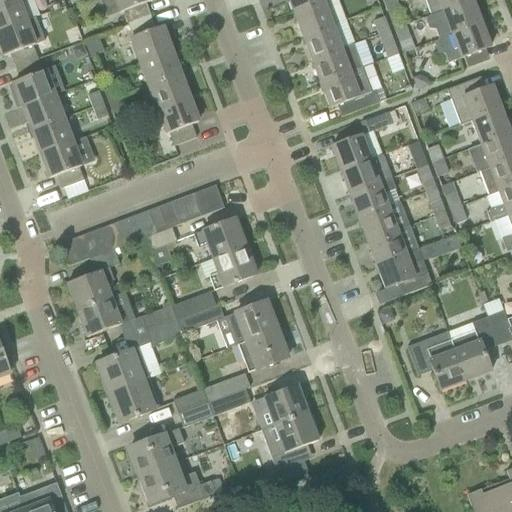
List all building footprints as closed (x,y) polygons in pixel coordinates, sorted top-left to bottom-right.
[(0,31),(25,22),(16,0),(12,0),(0,4),(0,31)] [(122,13),(127,26),(149,18),(145,5),(151,3),(150,0),(114,0),(120,14),(122,13)] [(286,0),(293,16),(323,4),(321,0),(286,0)] [(381,0),(385,8),(395,4),(393,0),(381,0)] [(440,15),(472,3),(470,0),(422,0),(430,18),(440,14),(440,15)] [(430,18),(425,23),(428,31),(434,32),(438,42),(480,26),(472,3),(440,15),(440,14),(430,18)] [(302,40),(332,29),(323,4),(293,16),(302,40)] [(394,32),(404,28),(395,4),(385,8),(394,32)] [(154,31),(149,18),(127,26),(132,40),(129,40),(139,65),(170,53),(161,29),(154,31)] [(25,22),(0,31),(0,51),(3,59),(9,56),(14,69),(35,61),(30,48),(34,47),(43,43),(34,19),(25,22)] [(378,38),(388,34),(383,20),(373,24),(378,38)] [(447,65),(489,49),(480,26),(438,42),(435,43),(432,46),(435,55),(443,56),(447,65)] [(403,55),(413,51),(404,28),(394,32),(403,55)] [(352,47),(340,51),(332,29),(302,40),(311,63),(352,48),(352,47)] [(387,61),(397,57),(388,34),(378,38),(387,61)] [(75,61),(85,58),(81,46),(70,50),(75,61)] [(371,66),(360,69),(352,48),(311,63),(320,86),(371,67),(371,66)] [(139,65),(148,88),(179,76),(170,53),(139,65)] [(16,94),(11,96),(17,110),(21,108),(22,109),(53,97),(63,93),(54,68),(40,73),(35,61),(14,69),(19,82),(13,85),(16,94)] [(375,93),(380,91),(371,67),(320,86),(328,109),(336,107),(340,119),(379,104),(375,93)] [(148,88),(157,112),(188,100),(179,76),(148,88)] [(418,76),(412,79),(416,90),(417,91),(428,87),(425,80),(418,76)] [(491,88),(483,91),(479,79),(446,92),(459,127),(469,124),(500,112),(491,88)] [(106,104),(117,100),(113,88),(102,92),(106,104)] [(90,109),(101,105),(97,93),(86,98),(90,109)] [(22,109),(31,132),(62,121),(53,97),(22,109)] [(111,116),(122,112),(117,100),(106,104),(111,116)] [(197,124),(188,100),(157,112),(166,136),(168,135),(173,148),(195,140),(190,127),(197,124)] [(420,101),(409,106),(413,116),(428,110),(424,100),(420,101)] [(101,105),(90,109),(95,122),(106,118),(101,105)] [(478,149),(509,137),(500,112),(469,124),(478,149)] [(364,136),(387,127),(383,115),(359,124),(364,136)] [(31,132),(40,156),(71,144),(62,121),(31,132)] [(487,172),(511,162),(511,144),(509,137),(478,149),(487,172)] [(360,138),(330,149),(339,172),(369,161),(360,138)] [(80,169),(71,144),(40,156),(49,180),(55,178),(60,191),(83,182),(78,169),(80,169)] [(414,172),(426,168),(416,144),(405,148),(414,172)] [(431,166),(442,162),(436,147),(425,151),(431,166)] [(348,197),(378,186),(369,161),(339,172),(348,197)] [(435,179),(446,175),(442,162),(431,166),(435,179)] [(511,162),(487,172),(478,175),(487,198),(495,195),(511,188),(511,162)] [(423,195),(435,191),(426,168),(414,172),(423,195)] [(378,186),(348,197),(357,220),(387,209),(399,204),(394,192),(390,181),(378,186)] [(212,214),(223,210),(214,188),(203,192),(212,214)] [(505,219),(511,215),(511,188),(495,195),(500,207),(484,213),(488,224),(492,223),(504,218),(505,219)] [(200,219),(212,214),(203,192),(192,196),(200,219)] [(448,213),(459,209),(454,195),(442,199),(448,213)] [(189,223),(200,219),(192,196),(180,200),(189,223)] [(177,227),(189,223),(180,200),(169,205),(177,227)] [(438,201),(427,205),(432,219),(444,215),(438,201)] [(166,231),(171,230),(177,227),(169,205),(158,209),(166,231)] [(155,236),(166,231),(158,209),(147,213),(155,236)] [(366,244),(396,232),(387,209),(357,220),(366,244)] [(453,227),(464,222),(459,209),(448,213),(453,227)] [(144,240),(155,236),(147,213),(136,217),(144,240)] [(444,215),(432,219),(437,232),(449,228),(444,215)] [(504,218),(492,223),(499,242),(504,255),(511,252),(511,254),(511,215),(505,219),(504,218)] [(132,244),(144,240),(136,217),(124,222),(132,244)] [(209,262),(244,249),(233,221),(192,237),(197,250),(204,248),(209,262)] [(121,248),(132,244),(124,222),(113,226),(121,248)] [(109,253),(121,248),(113,226),(101,230),(109,253)] [(417,252),(417,251),(408,228),(396,232),(366,244),(375,268),(417,252)] [(99,257),(109,253),(101,230),(90,234),(99,257)] [(149,254),(176,243),(171,230),(166,231),(155,236),(144,240),(144,241),(149,254)] [(88,261),(88,260),(99,257),(90,234),(80,238),(88,261)] [(77,265),(88,261),(80,238),(68,243),(77,265)] [(113,253),(144,241),(144,240),(132,244),(121,248),(109,253),(99,257),(88,260),(94,275),(66,286),(76,313),(110,300),(105,286),(112,283),(107,270),(118,266),(113,253)] [(66,269),(77,265),(68,243),(57,247),(66,269)] [(213,293),(255,277),(244,249),(209,262),(215,277),(208,279),(213,293)] [(400,299),(430,287),(417,252),(375,268),(384,291),(396,287),(400,299)] [(176,322),(213,308),(209,294),(170,309),(176,322)] [(124,312),(117,315),(110,300),(76,313),(86,340),(117,328),(128,324),(124,312)] [(235,347),(275,332),(265,304),(225,319),(235,347)] [(181,336),(222,321),(217,307),(214,308),(213,308),(176,322),(181,336)] [(144,334),(176,322),(170,309),(139,320),(144,334)] [(487,319),(486,319),(495,343),(510,338),(511,342),(511,320),(507,323),(503,313),(502,313),(487,319)] [(480,349),(495,343),(486,319),(470,325),(474,335),(450,344),(464,383),(489,374),(480,349)] [(180,336),(181,336),(176,322),(144,334),(150,349),(181,338),(180,336)] [(250,358),(241,362),(246,376),(267,368),(286,361),(275,332),(245,344),(250,358)] [(450,344),(447,345),(443,335),(406,349),(417,378),(432,373),(439,393),(464,383),(450,344)] [(0,378),(9,375),(0,350),(0,378)] [(107,396),(147,381),(137,350),(96,366),(107,396)] [(243,392),(249,390),(243,376),(202,392),(207,406),(243,392)] [(118,426),(158,411),(147,381),(107,396),(118,426)] [(272,428),(307,415),(296,387),(262,400),(253,403),(258,416),(266,413),(272,428)] [(177,417),(207,406),(202,392),(171,403),(177,417)] [(248,406),(243,392),(207,406),(212,419),(248,406)] [(181,430),(212,419),(207,406),(177,417),(181,430)] [(317,443),(307,415),(272,428),(279,449),(268,453),(275,474),(303,463),(298,450),(317,443)] [(9,445),(20,440),(15,429),(4,433),(9,445)] [(169,450),(182,446),(177,432),(128,451),(138,478),(175,465),(169,450)] [(0,447),(9,445),(4,433),(0,434),(0,447)] [(175,465),(138,478),(149,506),(171,498),(177,511),(215,497),(209,483),(197,487),(193,475),(180,480),(175,465)] [(511,511),(511,470),(505,473),(510,485),(481,496),(480,492),(465,497),(470,511),(511,511)] [(244,499),(258,494),(255,485),(241,489),(244,499)] [(65,511),(55,486),(19,500),(23,511),(65,511)]
